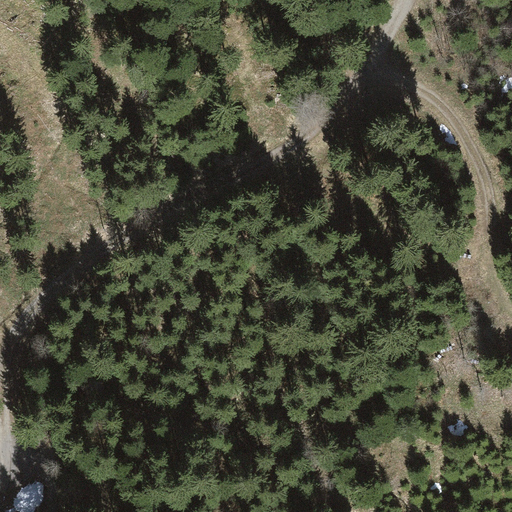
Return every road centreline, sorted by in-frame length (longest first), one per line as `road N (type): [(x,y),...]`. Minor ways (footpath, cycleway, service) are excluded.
road 1 (track): [(10,511),(12,382),(61,287),(327,114),(396,25),(405,0)]
road 2 (track): [(368,65),(418,88),(471,138),(494,208),(496,275),(511,307)]
